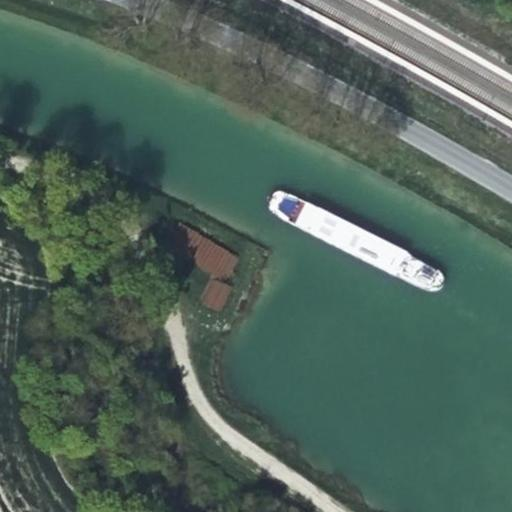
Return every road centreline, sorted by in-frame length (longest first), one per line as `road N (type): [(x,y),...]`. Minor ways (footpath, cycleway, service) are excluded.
road 1 (track): [(0,160),(135,215),(190,273),(176,348),(196,404),(326,511)]
road 2 (tertiary): [(511,191),(280,65),(136,0)]
